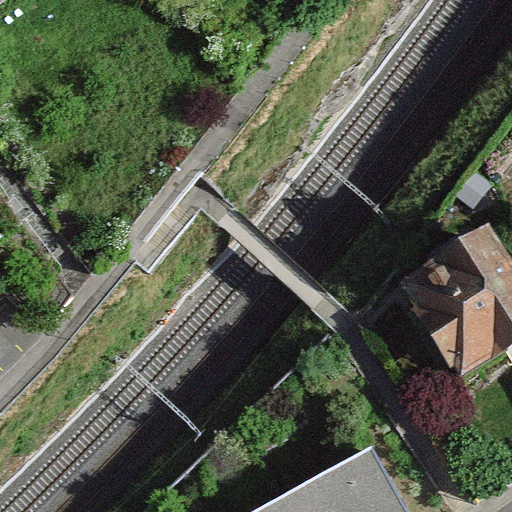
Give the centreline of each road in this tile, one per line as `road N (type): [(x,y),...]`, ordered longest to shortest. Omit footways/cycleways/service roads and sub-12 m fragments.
road 1 (residential): [(337,0),(0,412)]
road 2 (motorway): [(0,169),(156,0)]
